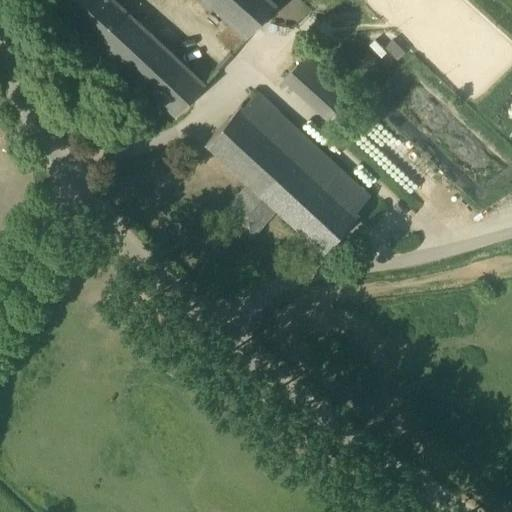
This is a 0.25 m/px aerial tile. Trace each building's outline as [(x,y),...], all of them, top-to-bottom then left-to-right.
[(65,0),(59,7),(162,101),(178,115),(205,84),(113,0),(65,0)] [(206,0),(231,22),(217,37),(234,52),(277,5),(270,0),(206,0)] [(395,57),(404,50),(394,38),(386,45),(395,57)] [(306,55),(283,81),(326,120),(350,94),(306,55)] [(301,228),(325,251),(361,212),(359,209),(371,196),(257,92),(245,105),(243,103),(207,142),(301,228)]
